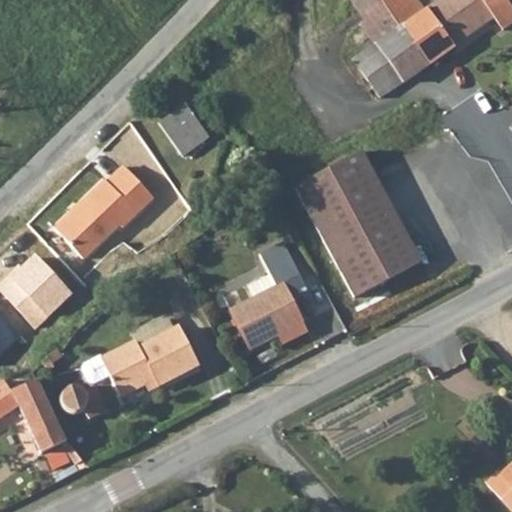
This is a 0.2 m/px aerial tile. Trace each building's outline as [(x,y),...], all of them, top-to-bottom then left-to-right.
[(494,18),(481,0),(439,0),(426,9),(418,0),(347,0),(364,20),(359,24),(375,46),(357,59),(382,97),(494,18)] [(511,5),(508,0),(481,0),(494,18),(504,32),(511,26),(511,5)] [(285,76),(252,95),(293,167),(326,146),(285,76)] [(186,105),(159,124),(183,157),(210,138),(186,105)] [(362,151),(294,187),(354,298),(420,262),(362,151)] [(106,181),(56,230),(84,258),(119,224),(122,228),(153,195),(124,167),(107,183),(106,181)] [(229,312),(249,350),(302,323),(282,285),(298,277),(281,244),(258,256),(268,276),(246,287),(252,300),(229,312)] [(84,367),(82,373),(88,383),(94,385),(109,376),(120,396),(146,382),(155,377),(159,384),(198,363),(178,326),(140,348),(136,341),(100,360),(99,358),(84,367)] [(64,431),(40,393),(29,375),(7,390),(0,382),(0,417),(17,406),(40,442),(64,431)] [(146,382),(149,389),(159,384),(155,377),(146,382)] [(105,400),(94,385),(82,393),(74,388),(66,390),(61,395),(60,403),(62,408),(67,413),(75,415),(85,409),(90,419),(105,412),(102,401),(105,400)] [(497,472),(510,488),(511,485),(511,461),(511,460),(497,472)] [(511,511),(511,485),(510,488),(496,499),(508,511),(511,511)]
